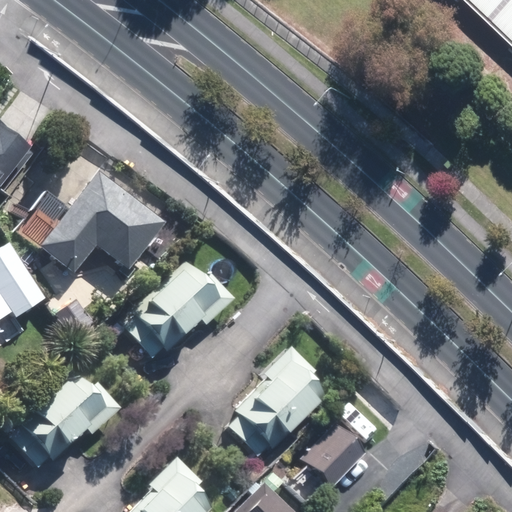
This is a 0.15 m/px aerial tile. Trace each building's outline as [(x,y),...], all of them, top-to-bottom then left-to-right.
[(511,0),(449,0),(511,60),(511,0)] [(37,147),(32,143),(0,118),(0,183),(14,165),(20,170),(37,147)] [(127,267),(163,218),(97,170),(41,248),(74,272),(94,243),(127,267)] [(46,296),(10,240),(0,246),(0,331),(1,331),(0,330),(0,315),(11,309),(16,316),(46,296)] [(191,260),(149,299),(152,303),(124,329),(150,357),(163,345),(167,349),(200,318),(205,323),(234,296),(209,269),(204,274),(191,260)] [(274,444),(321,397),(305,380),(315,370),(290,345),(261,374),(268,381),(224,423),(254,454),(269,439),(274,444)] [(88,385),(73,368),(2,430),(37,471),(86,428),(90,433),(119,408),(95,380),(88,385)] [(394,402),(366,373),(355,384),(382,413),(394,402)] [(335,420),(301,454),(331,485),(366,451),(335,420)] [(204,511),(205,511),(187,494),(201,480),(177,456),(148,486),(152,490),(129,511),(204,511)] [(295,511),(265,480),(231,511),(295,511)]
